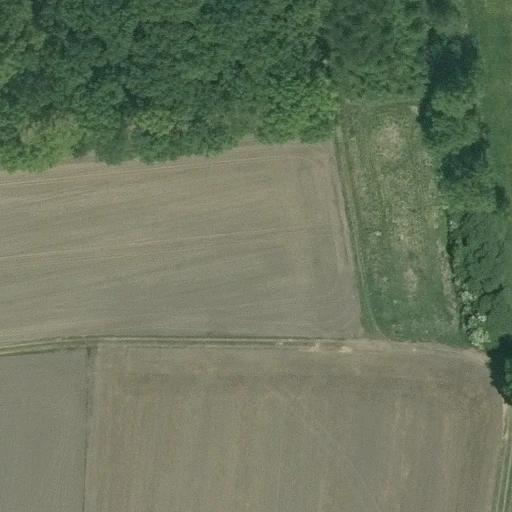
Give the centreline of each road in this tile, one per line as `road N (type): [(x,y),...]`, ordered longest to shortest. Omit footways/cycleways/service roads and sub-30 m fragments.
road 1 (track): [(365,347),(0,352)]
road 2 (track): [(289,0),(322,102),(365,347)]
road 3 (track): [(499,511),(509,430),(506,368),(471,352),(365,347)]
